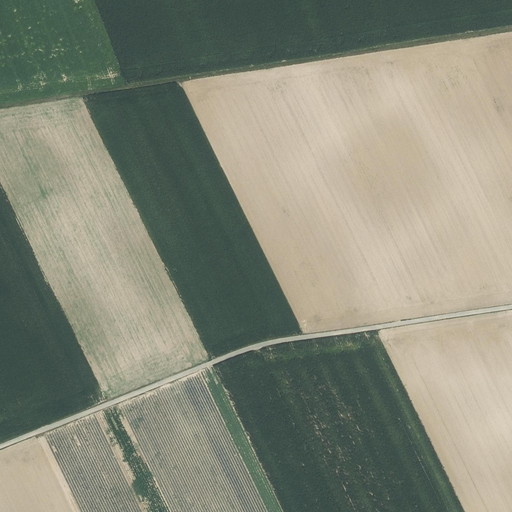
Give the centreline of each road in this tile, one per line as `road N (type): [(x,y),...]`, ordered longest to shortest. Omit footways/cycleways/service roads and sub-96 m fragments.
road 1 (track): [(511,306),(254,346),(0,447)]
road 2 (track): [(0,107),(511,29)]
